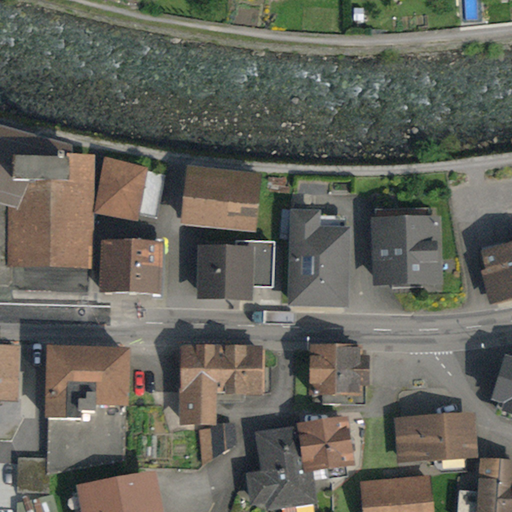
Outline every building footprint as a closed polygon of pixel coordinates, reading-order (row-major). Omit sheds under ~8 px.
[(59,185),(12,182),(7,268),(90,273),(97,159),(61,157),(59,185)] [(170,175),(105,162),(100,188),(165,200),(170,175)] [(262,188),(184,179),(180,213),(258,222),(262,188)] [(435,220),(378,222),(380,280),(437,279),(435,220)] [(322,225),(293,226),(294,303),(352,302),(351,239),(326,239),(322,225)] [(511,251),(484,260),(498,305),(511,301),(511,251)] [(166,256),(103,256),(103,301),(166,301),(166,256)] [(260,260),(205,259),(204,304),(259,305),(260,260)] [(14,349),(0,348),(0,396),(14,396),(14,349)] [(259,350),(187,348),(185,418),(210,419),(211,387),(258,388),(259,350)] [(363,355),(314,353),(313,389),(362,391),(363,355)] [(120,356),(51,354),(49,416),(81,417),(82,403),(118,405),(120,356)] [(466,417),(401,424),(404,458),(470,451),(466,417)] [(339,421),(300,427),(308,478),(347,472),(339,421)] [(311,499),(308,478),(300,427),(259,433),(266,474),(251,476),(255,500),(269,498),(270,505),(311,499)] [(480,511),(511,511),(511,463),(483,462),(480,511)] [(156,511),(150,477),(83,489),(86,511),(156,511)] [(427,511),(425,480),(364,484),(366,511),(427,511)]
